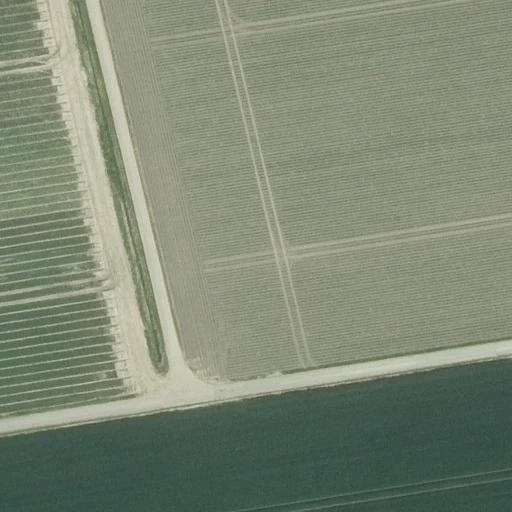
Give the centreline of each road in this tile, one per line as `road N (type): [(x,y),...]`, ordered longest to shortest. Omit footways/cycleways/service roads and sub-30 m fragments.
road 1 (track): [(0,426),(511,347)]
road 2 (track): [(183,398),(90,0)]
